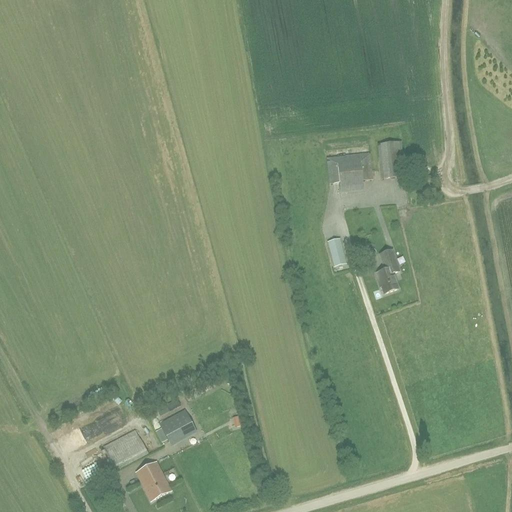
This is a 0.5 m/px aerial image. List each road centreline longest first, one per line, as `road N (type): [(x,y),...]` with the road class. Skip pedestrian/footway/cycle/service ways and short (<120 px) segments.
road 1 (unclassified): [(511,448),(292,511)]
road 2 (track): [(485,188),(457,190),(445,178),(445,0)]
